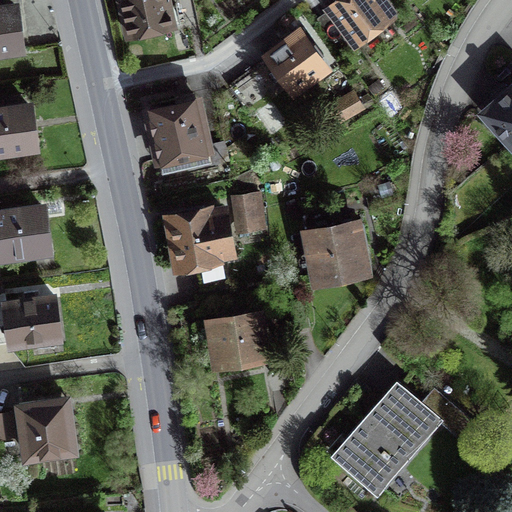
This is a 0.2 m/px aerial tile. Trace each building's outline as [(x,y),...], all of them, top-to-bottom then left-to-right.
[(166,0),(118,0),(123,35),(170,29),(166,0)] [(399,28),(377,0),(336,0),(315,17),(352,64),(399,28)] [(29,12),(0,15),(0,65),(35,61),(29,12)] [(324,76),(295,36),(243,74),(272,114),(324,76)] [(511,82),(483,109),(511,139),(511,82)] [(353,93),(334,102),(342,118),(361,109),(353,93)] [(197,100),(136,113),(150,182),(211,170),(197,100)] [(46,105),(0,111),(0,165),(54,158),(46,105)] [(259,193),(236,197),(240,230),(264,226),(259,193)] [(225,204),(156,214),(165,283),(235,274),(225,204)] [(59,207),(0,213),(0,272),(66,264),(59,207)] [(359,222),(296,234),(307,294),(370,282),(359,222)] [(67,297),(6,303),(11,357),(72,351),(67,297)] [(304,298),(291,301),(297,329),(311,325),(304,298)] [(260,310),(193,322),(204,383),(270,371),(260,310)] [(422,399),(397,378),(331,453),(377,494),(444,419),(468,440),(481,425),(434,385),(422,399)] [(75,397),(18,402),(23,463),(81,458),(75,397)] [(10,411),(0,412),(0,438),(14,437),(10,411)]
